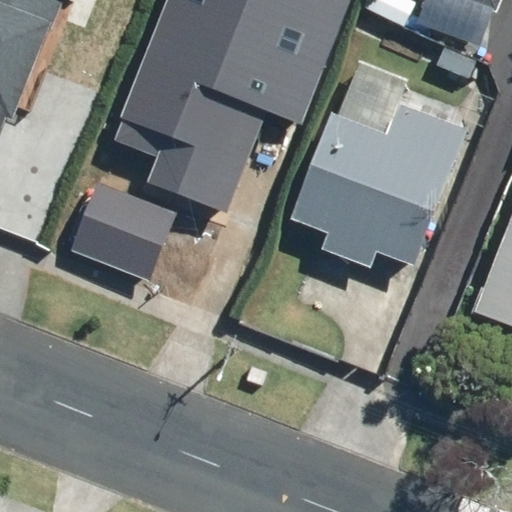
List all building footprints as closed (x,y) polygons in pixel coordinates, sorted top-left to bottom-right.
[(0,0),(0,167),(56,13),(19,0),(0,0)] [(270,103),(302,116),(348,0),(168,0),(112,141),(156,158),(147,181),(226,213),(270,103)] [(466,0),(500,13),(505,0),(466,0)] [(415,268),(468,127),(402,102),(389,135),(334,114),(294,220),(329,233),(323,249),(373,268),(378,254),(415,268)] [(511,221),(476,313),(511,327),(511,221)]
